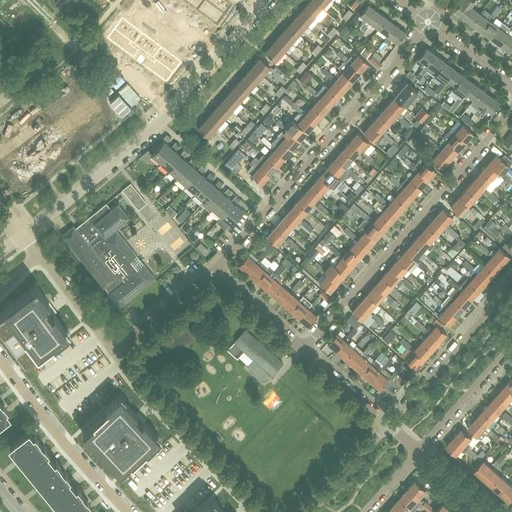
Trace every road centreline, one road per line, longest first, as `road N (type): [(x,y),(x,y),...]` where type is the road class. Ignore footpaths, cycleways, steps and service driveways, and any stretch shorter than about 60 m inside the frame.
road 1 (residential): [(22,232),(135,145),(267,0)]
road 2 (residential): [(213,272),(427,22)]
road 3 (residential): [(303,348),(511,106)]
road 4 (residential): [(258,511),(113,352)]
road 5 (residential): [(125,511),(0,361)]
road 6 (residential): [(511,282),(387,424)]
road 7 (residential): [(419,451),(511,346)]
road 8 (residential): [(113,352),(213,272)]
road 9 (residential): [(113,352),(37,252)]
